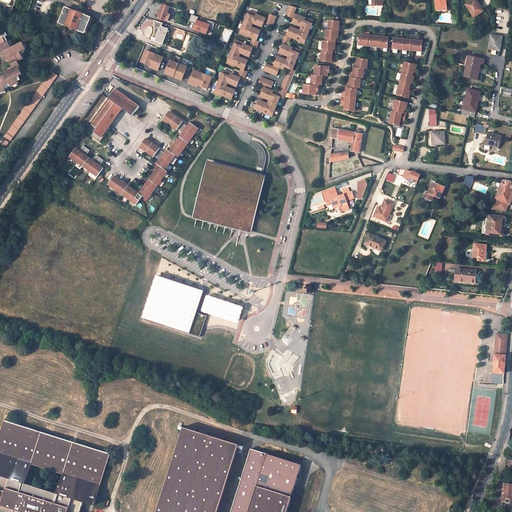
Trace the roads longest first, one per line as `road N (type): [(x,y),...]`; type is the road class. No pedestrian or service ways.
road 1 (residential): [(404,163),(433,43),(427,29),(353,25),(328,99),(283,109)]
road 2 (residential): [(237,118),(277,139),(299,186),(275,298),(257,328)]
road 3 (primary): [(0,199),(91,71)]
road 4 (residential): [(100,58),(237,118)]
road 5 (residential): [(0,161),(68,68),(91,71)]
road 6 (tertiary): [(472,511),(511,387)]
